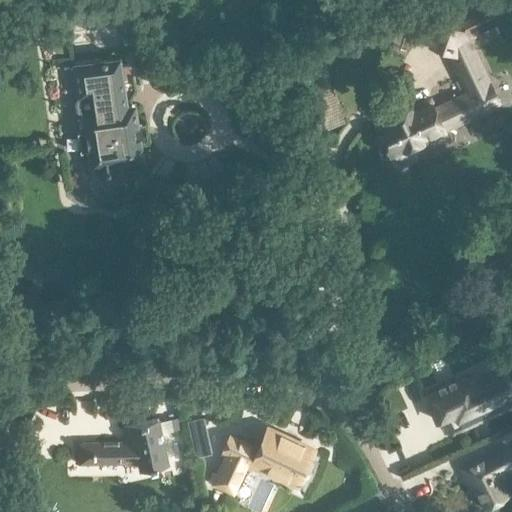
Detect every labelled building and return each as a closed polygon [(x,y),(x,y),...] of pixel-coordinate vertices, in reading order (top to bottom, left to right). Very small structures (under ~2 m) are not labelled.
[(467,88),(478,113),(500,103),(490,81),(489,82),(471,43),(474,32),(497,22),(488,3),(456,18),(454,25),(436,18),(436,20),(424,16),(416,39),(415,38),(415,39),(450,51),(467,88)] [(399,7),(375,18),(378,25),(380,24),(383,31),(393,40),(401,43),(410,18),(399,7)] [(285,16),(272,22),(278,35),(291,30),(285,16)] [(120,170),(119,166),(144,162),(135,105),(123,107),(119,80),(122,76),(119,58),(72,65),(77,100),(74,103),(76,111),(79,114),(88,170),(93,170),(93,175),(99,178),(116,176),(120,170)] [(478,113),(467,88),(434,103),(432,98),(413,107),(412,105),(375,122),(379,132),(372,135),(380,151),(386,147),(390,155),(425,139),(428,144),(446,136),(446,133),(444,129),(450,126),(450,127),(471,118),(470,117),(478,113)] [(473,369),(421,393),(435,424),(445,420),(452,435),(511,407),(511,395),(498,365),(475,375),(473,369)] [(169,418),(171,430),(185,427),(183,415),(169,418)] [(211,452),(203,416),(186,420),(194,456),(211,452)] [(123,426),(127,443),(76,443),(76,463),(138,462),(140,470),(167,463),(157,418),(123,426)] [(223,454),(226,455),(213,482),(232,491),(245,464),(264,473),(267,468),(297,482),(301,473),(302,472),(306,471),(310,463),(307,459),(311,451),(268,431),(259,450),(230,437),(223,454)] [(498,472),(508,467),(506,462),(507,461),(500,448),(460,469),(471,489),(473,487),(484,508),(492,504),(495,505),(501,503),(500,499),(507,496),(500,482),(503,480),(498,472)]
